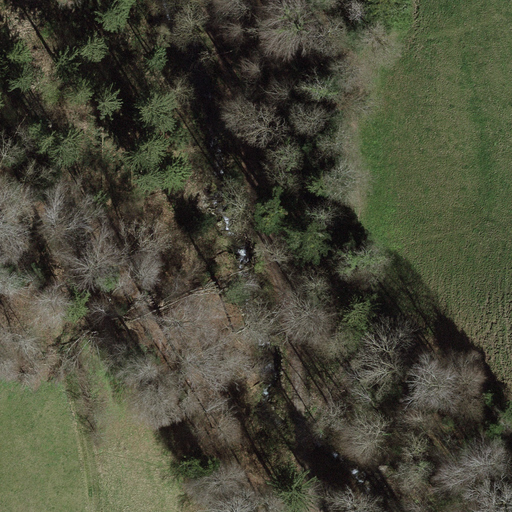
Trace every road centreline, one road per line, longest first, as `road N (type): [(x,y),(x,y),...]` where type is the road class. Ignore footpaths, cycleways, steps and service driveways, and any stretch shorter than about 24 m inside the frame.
road 1 (track): [(325,511),(305,456),(294,338),(208,0)]
road 2 (track): [(301,421),(352,364),(365,335),(351,243),(362,129),(403,0)]
road 3 (track): [(94,511),(71,371),(53,323),(0,252)]
